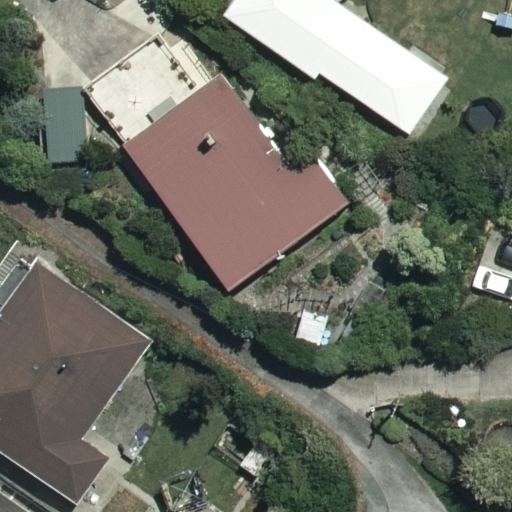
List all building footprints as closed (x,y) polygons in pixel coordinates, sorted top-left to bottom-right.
[(239,0),(230,13),(328,82),(372,20),(343,0),(239,0)] [(297,163),(230,72),(207,89),(168,35),(92,91),(236,285),(351,200),(314,151),(297,163)] [(87,89),(50,92),(55,169),(93,167),(87,89)] [(153,339),(38,259),(0,314),(0,441),(82,498),(109,458),(83,440),(153,339)] [(0,511),(44,511),(0,480),(0,511)]
